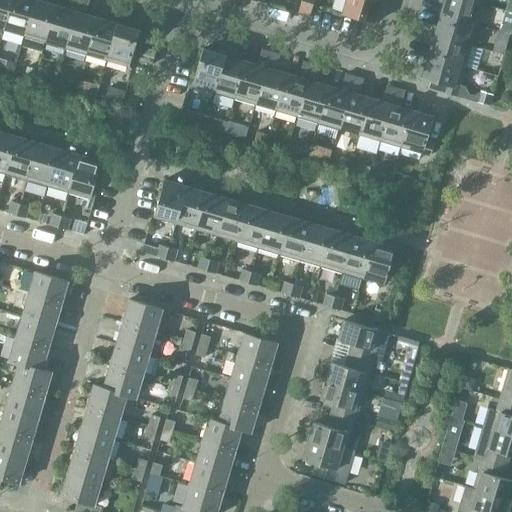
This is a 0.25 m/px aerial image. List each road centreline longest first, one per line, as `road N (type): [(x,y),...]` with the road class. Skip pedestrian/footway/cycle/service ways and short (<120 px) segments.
road 1 (residential): [(269,473),(306,327),(106,266)]
road 2 (residential): [(183,5),(392,66),(411,0)]
road 3 (residential): [(106,266),(183,5)]
road 4 (residential): [(33,511),(106,266)]
road 5 (residential): [(393,511),(269,473)]
